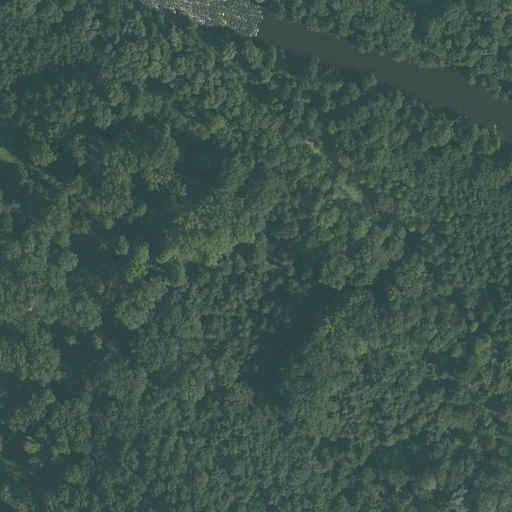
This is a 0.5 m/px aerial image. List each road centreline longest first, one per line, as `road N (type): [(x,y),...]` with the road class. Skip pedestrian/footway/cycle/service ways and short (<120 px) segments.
road 1 (track): [(55,0),(381,107),(511,170)]
road 2 (track): [(301,0),(511,75)]
